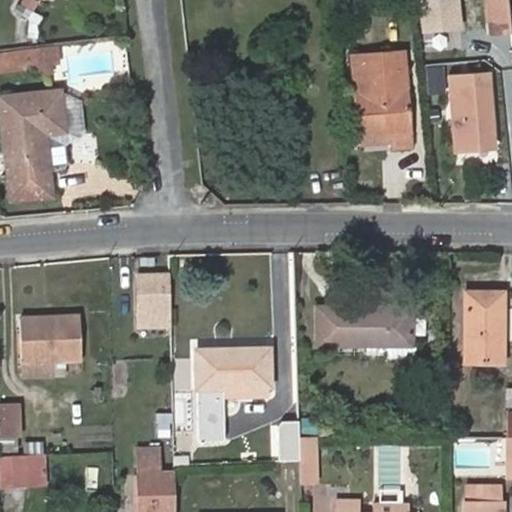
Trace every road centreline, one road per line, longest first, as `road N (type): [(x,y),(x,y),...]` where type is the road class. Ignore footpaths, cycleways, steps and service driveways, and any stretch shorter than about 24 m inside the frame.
road 1 (residential): [(511,221),(178,232)]
road 2 (residential): [(154,0),(178,232)]
road 3 (residential): [(178,232),(0,242)]
